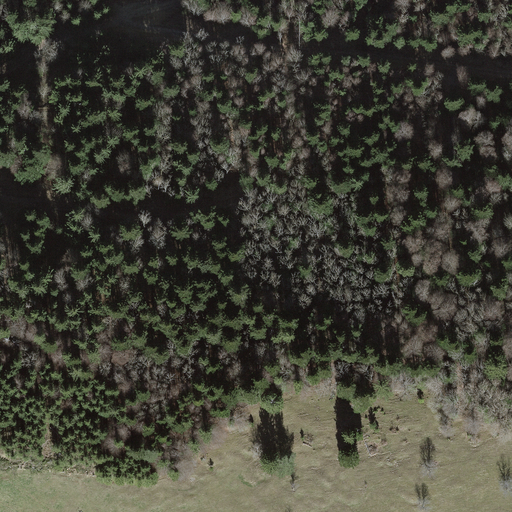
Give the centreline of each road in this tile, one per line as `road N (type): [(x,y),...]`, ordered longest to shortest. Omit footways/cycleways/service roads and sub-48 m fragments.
road 1 (track): [(511,75),(330,58),(133,17)]
road 2 (track): [(0,62),(68,32),(180,0)]
